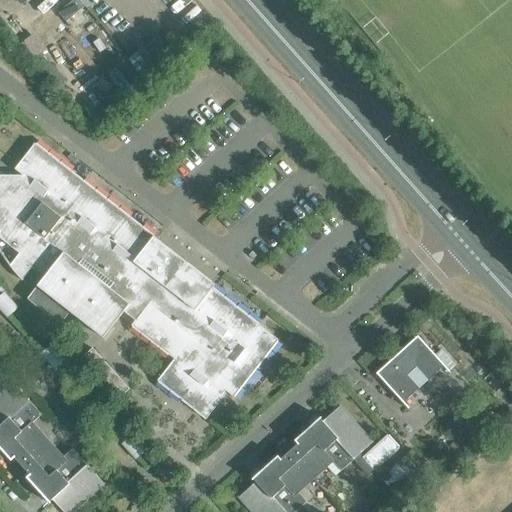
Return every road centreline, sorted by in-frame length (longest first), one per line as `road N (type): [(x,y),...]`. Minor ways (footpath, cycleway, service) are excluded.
road 1 (secondary): [(452,224),(261,0)]
road 2 (unclassified): [(0,76),(209,245)]
road 3 (residential): [(172,511),(300,408),(349,354)]
road 4 (residential): [(452,224),(325,336)]
road 5 (residential): [(349,354),(473,249)]
road 6 (residential): [(325,336),(209,245)]
